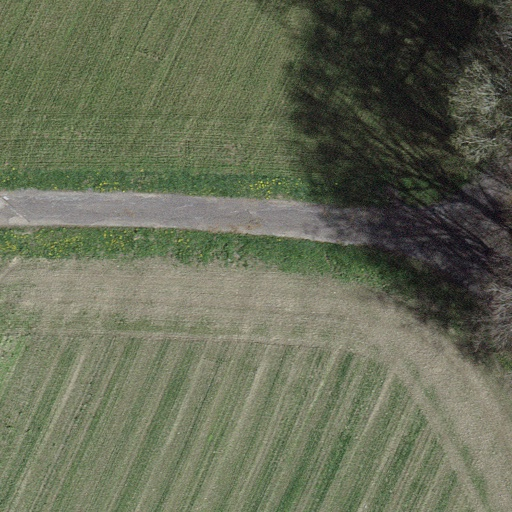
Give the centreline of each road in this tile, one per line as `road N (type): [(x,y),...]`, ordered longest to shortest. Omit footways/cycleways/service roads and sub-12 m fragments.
road 1 (track): [(0,212),(293,214),(432,242)]
road 2 (track): [(432,242),(511,146)]
